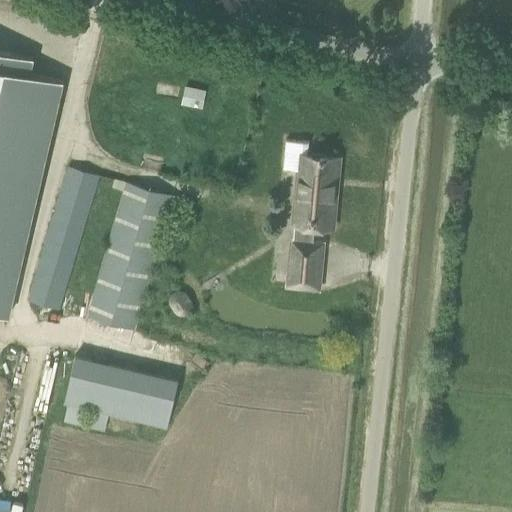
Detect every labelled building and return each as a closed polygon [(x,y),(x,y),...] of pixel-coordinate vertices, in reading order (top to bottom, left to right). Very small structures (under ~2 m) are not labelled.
[(0,316),(10,318),(64,81),(31,73),(33,58),(0,50),(0,316)] [(185,85),(181,102),(202,106),(205,90),(185,85)] [(314,226),(331,227),(337,158),(308,155),(309,141),(286,139),(284,159),(283,169),(300,170),(299,175),(289,285),(317,287),(321,244),(313,244),(314,226)] [(63,309),(103,176),(69,166),(29,299),(63,309)] [(127,182),(89,317),(135,331),(173,195),(127,182)] [(169,301),(169,302),(169,303),(169,304),(170,305),(170,306),(171,307),(174,313),(175,314),(176,314),(176,315),(177,316),(178,316),(179,316),(180,317),(181,317),(182,317),(183,317),(184,317),(185,317),(186,317),(187,317),(188,316),(189,316),(189,315),(190,315),(191,314),(191,313),(192,313),(192,312),(193,311),(193,310),(193,309),(194,308),(194,307),(194,306),(194,305),(193,305),(193,304),(193,303),(193,302),(192,301),(188,296),(188,295),(187,294),(186,294),(186,293),(185,293),(184,292),(183,292),(182,292),(181,291),(180,291),(179,291),(178,292),(177,292),(176,292),(175,293),(174,293),(173,294),(172,295),(171,296),(170,297),(170,298),(170,299),(169,300),(169,301)] [(90,410),(86,425),(105,429),(109,415),(166,429),(178,381),(178,379),(76,354),(64,404),(66,405),(67,405),(63,420),(82,424),(86,410),(90,410)]
